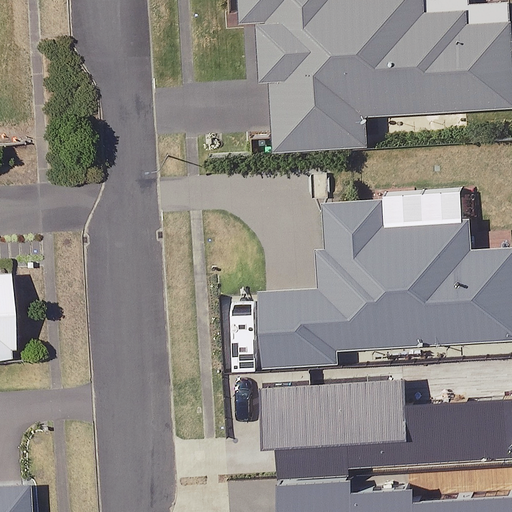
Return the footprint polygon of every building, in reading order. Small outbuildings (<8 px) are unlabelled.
[(281,148),(371,145),(511,140),(511,0),(247,0),(248,24),(267,24),(269,84),(279,83),(281,148)] [(384,207),(333,210),(336,251),(326,252),(328,293),(269,296),(273,366),(341,363),(340,349),(511,338),(511,252),(473,255),(472,226),(385,231),(384,207)] [(0,275),(0,362),(20,361),(15,275),(0,275)] [(251,304),(225,306),(227,363),(253,362),(251,304)] [(0,511),(29,511),(29,488),(0,489),(0,511)]
